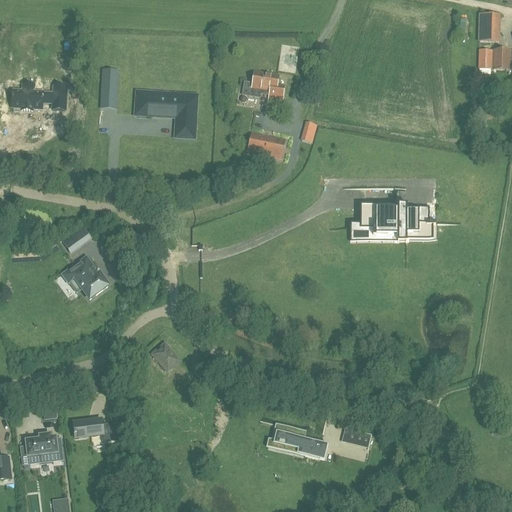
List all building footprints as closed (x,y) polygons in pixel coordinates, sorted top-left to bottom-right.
[(479,43),(494,43),(494,35),(479,35),(479,43)] [(479,51),(478,71),(479,71),(479,75),(490,76),(490,71),(492,71),(510,72),(511,53),(479,51)] [(102,71),(100,99),(117,100),(119,72),(102,71)] [(282,101),(284,88),(277,87),(278,77),(254,74),(252,90),(270,93),(269,99),(282,101)] [(12,92),(12,95),(13,95),(13,97),(12,102),(22,103),(22,105),(32,105),(33,103),(42,104),(42,97),(53,98),(53,104),(65,105),(67,82),(54,81),(53,88),(43,88),(43,87),(35,86),(35,84),(21,83),(21,85),(13,85),(13,92),(12,92)] [(196,97),(180,96),(180,100),(156,99),(156,95),(137,94),(136,116),(151,117),(151,113),(177,115),(176,139),(194,140),(196,97)] [(281,159),(282,154),(284,148),(285,142),(271,139),(271,140),(262,138),(262,137),(251,135),(250,141),(249,146),(247,152),(281,159)] [(350,226),(350,231),(351,231),(351,227),(360,227),(360,231),(361,231),(373,231),(373,239),(376,239),(376,237),(391,237),(397,237),(397,238),(399,238),(399,232),(405,232),(405,238),(407,238),(407,236),(429,236),(434,236),(434,227),(435,227),(435,226),(435,224),(429,224),(429,209),(417,209),(414,209),(407,209),(407,206),(405,206),(405,210),(399,210),(399,206),(398,206),(398,208),(360,208),(360,226),(350,226)] [(78,247),(71,238),(63,244),(70,253),(78,247)] [(63,277),(69,285),(75,281),(81,289),(80,289),(81,291),(82,290),(90,301),(108,288),(99,277),(97,278),(93,272),(94,271),(86,260),(63,277)] [(165,346),(152,356),(167,373),(177,365),(176,365),(179,363),(170,351),(165,346)] [(168,394),(166,394),(168,398),(171,408),(173,416),(182,414),(192,418),(206,425),(204,435),(206,435),(213,401),(206,397),(207,396),(204,395),(203,397),(199,395),(200,393),(194,390),(193,389),(192,389),(191,389),(190,388),(189,388),(188,388),(186,388),(185,387),(184,387),(183,387),(182,388),(182,387),(181,387),(180,387),(179,388),(177,388),(176,388),(175,388),(174,389),(167,391),(168,394)] [(56,412),(44,413),(45,421),(57,420),(56,412)] [(75,436),(75,440),(103,436),(103,432),(107,432),(108,442),(116,441),(114,425),(102,426),(101,421),(94,422),(94,424),(90,424),(89,423),(73,425),(74,434),(74,436),(75,436)] [(260,422),(260,423),(275,426),(276,427),(275,435),(277,435),(275,444),(279,445),(279,446),(283,447),(282,450),(294,453),(294,455),(305,457),(305,458),(317,461),(320,461),(320,462),(324,463),(328,446),(313,443),(313,444),(304,442),(301,441),(303,432),(276,426),(275,426),(260,422)] [(344,430),(345,431),(349,432),(346,444),(368,449),(368,450),(367,451),(368,451),(372,436),(344,430)] [(27,448),(20,449),(21,459),(22,467),(29,466),(39,465),(53,463),(63,462),(62,454),(61,444),(56,444),(55,440),(50,440),(50,437),(40,438),(40,439),(40,441),(34,442),(26,443),(27,448)] [(0,482),(11,481),(8,459),(0,459),(0,482)]
